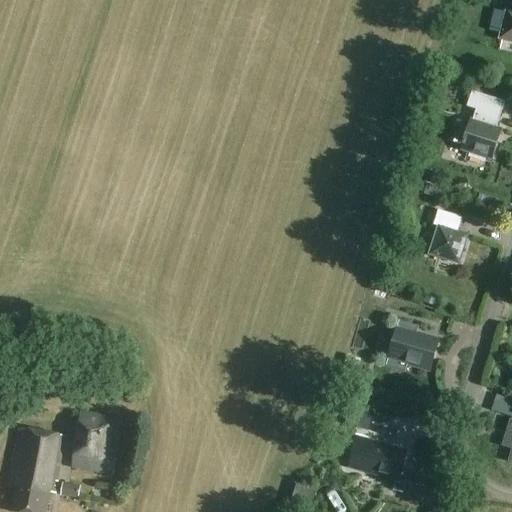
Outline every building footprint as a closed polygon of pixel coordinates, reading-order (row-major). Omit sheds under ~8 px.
[(511,43),(511,12),(507,11),(500,41),(511,43)] [(452,142),(453,142),(464,146),(463,151),(493,161),(502,132),(472,122),(471,126),(458,122),(452,142)] [(421,194),(437,200),(441,191),(424,185),(421,194)] [(470,235),(458,232),(462,219),(438,211),(434,224),(440,226),(430,256),(460,266),(470,235)] [(407,367),(428,373),(438,341),(417,335),(419,327),(399,321),(397,329),(396,329),(387,359),(388,360),(386,367),(405,373),(407,367)] [(342,368),(338,383),(363,389),(367,374),(357,371),(344,368),(342,368)] [(385,397),(357,388),(352,403),(381,412),(385,397)] [(114,477),(124,421),(82,413),(72,470),(114,477)] [(503,446),(511,448),(511,452),(510,458),(511,460),(511,421),(503,446)] [(17,430),(8,486),(16,488),(12,511),(44,511),(48,496),(48,493),(55,494),(56,488),(54,487),(55,482),(57,482),(64,437),(17,430)] [(368,473),(397,481),(394,491),(402,494),(405,485),(399,483),(407,451),(376,443),(368,473)] [(81,487),(63,484),(61,497),(78,500),(81,487)] [(289,511),(301,511),(308,492),(297,488),(290,511),(289,511)] [(441,501),(437,511),(450,511),(453,504),(441,501)]
